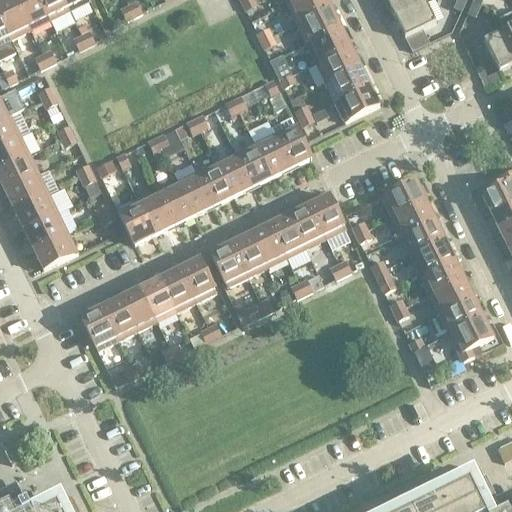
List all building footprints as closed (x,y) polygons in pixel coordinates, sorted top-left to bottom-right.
[(31,34),(14,0),(12,0),(0,6),(0,20),(11,43),(31,34)] [(50,24),(38,0),(14,0),(31,34),(50,24)] [(69,15),(62,0),(38,0),(50,24),(69,15)] [(87,0),(62,0),(69,15),(90,5),(87,0)] [(304,0),(282,0),(287,8),(304,0)] [(331,11),(325,0),(304,0),(287,8),(296,28),(331,11)] [(426,5),(423,0),(387,0),(385,1),(395,21),(426,5)] [(467,1),(463,0),(458,0),(453,11),(461,15),(467,1)] [(257,9),(253,1),(241,7),(245,14),(257,9)] [(481,8),(473,4),(467,17),(475,21),(481,8)] [(137,5),(129,9),(134,21),(142,17),(137,5)] [(436,25),(426,5),(395,21),(405,41),(421,33),(436,25)] [(134,21),(129,9),(121,13),(127,24),(134,21)] [(340,30),(331,11),(296,28),(306,47),(340,30)] [(511,15),(498,23),(503,33),(511,50),(511,15)] [(0,48),(11,43),(0,20),(0,48)] [(350,50),(340,30),(306,47),(315,67),(350,50)] [(268,32),(257,38),(260,45),(272,40),(268,32)] [(421,33),(405,41),(412,55),(428,47),(421,33)] [(511,67),(511,50),(503,33),(484,43),(499,74),(511,67)] [(89,35),(81,39),(87,50),(95,47),(89,35)] [(87,50),(81,39),(74,43),(79,54),(87,50)] [(276,48),(272,40),(260,45),(264,53),(276,48)] [(359,69),(350,50),(315,67),(325,86),(359,69)] [(50,54),(43,58),(48,70),(56,66),(50,54)] [(48,70),(43,58),(35,62),(40,73),(48,70)] [(369,89),(359,69),(325,86),(334,105),(369,89)] [(287,71),(276,76),(279,84),(291,79),(287,71)] [(4,77),(9,89),(18,85),(12,73),(4,77)] [(499,74),(489,79),(493,87),(503,82),(499,74)] [(295,86),(291,79),(279,84),(283,92),(295,86)] [(273,84),(265,88),(271,100),(279,96),(273,84)] [(379,109),(369,89),(334,105),(345,126),(379,109)] [(54,99),(50,91),(39,97),(43,105),(54,99)] [(271,100),(269,101),(276,116),(286,111),(279,96),(271,100)] [(0,125),(11,120),(1,99),(0,99),(0,125)] [(58,107),(54,99),(43,105),(46,112),(58,107)] [(247,112),(241,100),(233,104),(239,115),(247,112)] [(239,115),(233,104),(225,108),(231,119),(239,115)] [(511,107),(511,105),(495,112),(502,126),(511,121),(511,107)] [(306,109),(295,115),(299,123),(310,117),(306,109)] [(314,125),(310,117),(299,123),(302,131),(314,125)] [(208,131),(202,119),(194,123),(200,134),(208,131)] [(0,149),(20,139),(11,120),(0,125),(0,149)] [(200,134),(194,123),(187,127),(192,138),(200,134)] [(311,162),(294,127),(274,138),(291,172),(311,162)] [(73,138),(69,130),(58,136),(62,143),(73,138)] [(77,146),(73,138),(62,143),(65,151),(77,146)] [(169,150),(164,138),(156,142),(161,154),(169,150)] [(291,172),(274,138),(254,147),(271,181),(291,172)] [(0,173),(30,159),(20,139),(0,149),(0,173)] [(161,154),(156,142),(148,146),(153,157),(161,154)] [(271,181),(254,147),(235,157),(252,191),(271,181)] [(130,169),(125,157),(117,161),(122,173),(130,169)] [(252,191),(235,157),(215,166),(232,200),(252,191)] [(39,178),(30,159),(0,173),(0,184),(5,195),(39,178)] [(109,165),(96,171),(102,183),(117,176),(111,164),(109,165)] [(232,200),(215,166),(196,176),(213,210),(232,200)] [(92,176),(88,169),(77,174),(81,182),(92,176)] [(511,208),(511,173),(500,179),(504,187),(481,198),(492,218),(511,208)] [(96,184),(92,176),(81,182),(84,190),(96,184)] [(213,210),(196,176),(177,185),(194,219),(213,210)] [(49,198),(39,178),(5,195),(15,214),(49,198)] [(426,204),(416,184),(381,201),(391,221),(426,204)] [(194,219),(177,185),(157,195),(174,229),(194,219)] [(174,229),(157,195),(138,204),(155,239),(174,229)] [(58,217),(49,198),(15,214),(24,234),(58,217)] [(346,233),(329,199),(308,209),(325,243),(346,233)] [(155,239),(138,204),(117,214),(134,249),(155,239)] [(435,224),(426,204),(391,221),(401,241),(435,224)] [(111,215),(107,208),(96,213),(100,221),(111,215)] [(511,232),(511,208),(492,218),(501,238),(511,232)] [(325,243),(308,209),(289,218),(306,252),(325,243)] [(115,223),(111,215),(100,221),(103,229),(115,223)] [(68,236),(58,217),(24,234),(34,253),(68,236)] [(306,252),(289,218),(270,228),(287,262),(306,252)] [(445,243),(435,224),(401,241),(410,260),(445,243)] [(363,226),(352,231),(356,239),(367,233),(363,226)] [(287,262),(270,228),(250,237),(267,271),(287,262)] [(511,256),(511,232),(501,238),(511,257),(511,256)] [(371,241),(367,233),(356,239),(359,247),(371,241)] [(78,257),(68,236),(34,253),(43,274),(78,257)] [(267,271),(250,237),(231,247),(248,281),(267,271)] [(454,263),(445,243),(410,260),(420,279),(454,263)] [(248,281),(231,247),(210,257),(227,291),(248,281)] [(199,262),(179,272),(196,307),(216,297),(199,262)] [(464,282),(454,263),(420,279),(429,299),(464,282)] [(346,264),(338,268),(343,279),(351,276),(346,264)] [(382,264),(371,270),(375,278),(386,272),(382,264)] [(343,279),(338,268),(330,272),(335,283),(343,279)] [(196,307),(179,272),(160,282),(176,316),(196,307)] [(390,280),(386,272),(375,278),(378,286),(390,280)] [(176,316),(160,282),(140,291),(157,326),(176,316)] [(473,301),(464,282),(429,299),(439,318),(473,301)] [(307,283),(299,287),(304,299),(312,295),(307,283)] [(304,299),(299,287),(291,291),(297,302),(304,299)] [(157,326),(140,291),(121,301),(137,335),(157,326)] [(286,293),(280,296),(285,308),(292,305),(286,293)] [(137,335),(121,301),(101,310),(118,345),(137,335)] [(483,321),(473,301),(439,318),(448,338),(483,321)] [(268,302),(260,306),(266,318),(273,314),(268,302)] [(401,303),(390,309),(393,316),(405,311),(401,303)] [(266,318),(260,306),(252,310),(258,321),(266,318)] [(118,345),(101,310),(81,320),(98,355),(118,345)] [(409,319),(405,311),(393,316),(397,324),(409,319)] [(493,341),(483,321),(448,338),(462,366),(474,360),(470,353),(493,341)] [(216,328),(208,332),(214,343),(221,339),(216,328)] [(214,343),(208,332),(200,335),(206,347),(214,343)] [(420,342),(409,347),(413,355),(424,350),(420,342)] [(177,347),(169,351),(175,362),(183,358),(177,347)] [(175,362),(169,351),(161,354),(167,366),(175,362)] [(138,366),(130,370),(136,381),(144,377),(138,366)] [(136,381),(130,370),(123,374),(128,385),(136,381)] [(119,378),(111,382),(116,391),(123,387),(119,378)] [(511,449),(510,446),(496,453),(507,475),(511,472),(511,449)] [(471,485),(463,469),(425,487),(430,496),(426,498),(426,496),(421,499),(421,500),(397,511),(393,511),(382,511),(381,509),(374,511),(511,511),(511,491),(496,499),(485,477),(471,485)] [(0,511),(77,511),(71,500),(46,511),(29,511),(16,485),(0,492),(0,511)]
